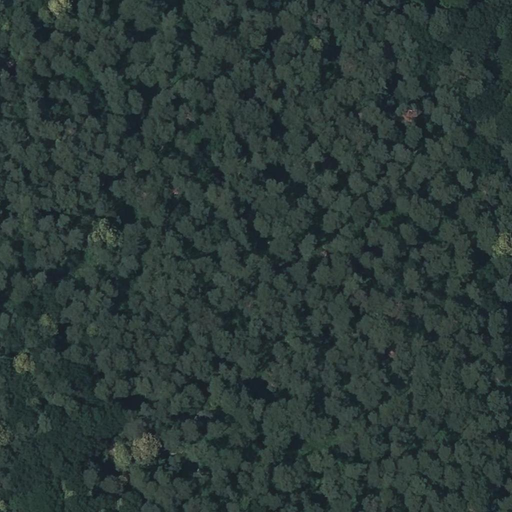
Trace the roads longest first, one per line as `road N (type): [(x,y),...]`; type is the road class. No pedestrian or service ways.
road 1 (track): [(0,113),(99,181),(345,323),(372,329),(511,263)]
road 2 (track): [(0,96),(165,109),(372,64),(481,0)]
